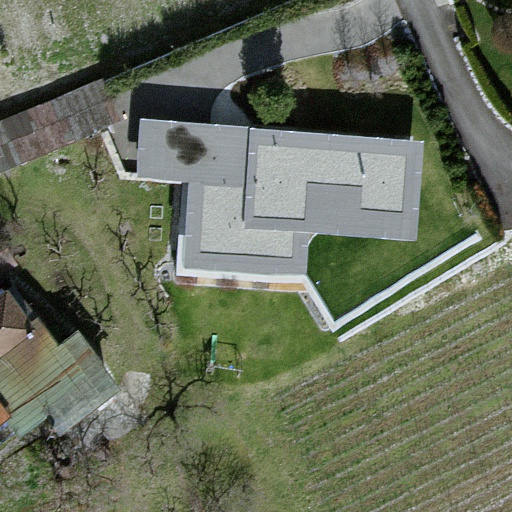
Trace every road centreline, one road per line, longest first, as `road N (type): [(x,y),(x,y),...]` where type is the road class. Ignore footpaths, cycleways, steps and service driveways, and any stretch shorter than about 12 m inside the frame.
road 1 (residential): [(238,0),(0,103)]
road 2 (residential): [(417,0),(482,138),(511,175)]
